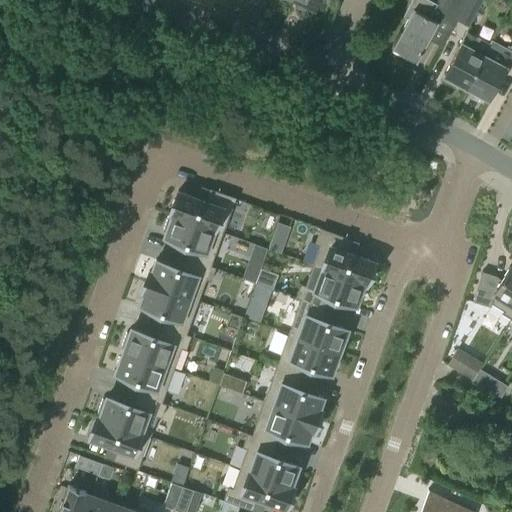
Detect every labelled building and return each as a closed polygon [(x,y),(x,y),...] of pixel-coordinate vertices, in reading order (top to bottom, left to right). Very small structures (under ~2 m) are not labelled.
[(294,0),(313,8),(317,0),(294,0)] [(391,48),(415,61),(439,17),(444,8),(442,7),(436,4),(436,3),(429,0),(410,0),(402,16),(407,18),(391,48)] [(445,0),(442,7),(444,8),(439,17),(453,24),(457,17),(457,18),(466,0),(445,0)] [(466,0),(457,18),(457,19),(468,25),(480,0),(466,0)] [(455,82),(465,87),(482,55),(471,49),(477,38),(466,32),(443,75),(445,77),(444,79),(454,84),(455,82)] [(484,98),(487,99),(504,68),(506,69),(511,58),(511,52),(490,41),(482,55),(465,87),(475,92),(474,94),(483,99),(484,98)] [(176,191),(167,214),(170,215),(221,233),(234,198),(209,189),(204,201),(176,191)] [(184,257),(209,266),(221,233),(170,215),(169,217),(167,216),(161,231),(164,231),(162,236),(188,246),(184,257)] [(310,266),(361,284),(364,285),(372,261),(344,251),(348,239),(323,230),(310,266)] [(268,248),(279,252),(284,239),(273,235),(268,248)] [(143,281),(197,300),(209,266),(184,257),(180,269),(154,260),(150,271),(147,270),(143,281)] [(361,284),(310,266),(298,298),(323,307),(328,296),(354,305),(355,300),(358,301),(363,286),(361,285),(361,284)] [(500,313),(509,319),(511,314),(511,267),(509,266),(500,279),(496,277),(496,276),(481,271),(471,301),(489,306),(491,303),(502,310),(500,313)] [(159,325),(185,334),(197,300),(143,281),(139,292),(142,293),(137,305),(164,314),(159,325)] [(256,321),(269,287),(254,282),(242,316),(256,321)] [(323,307),(298,298),(286,332),(337,351),(345,328),(319,319),(323,307)] [(121,350),(172,369),(185,334),(159,325),(155,337),(129,327),(128,332),(125,331),(120,347),(122,348),(121,350)] [(277,361),(275,366),(299,375),(303,364),(329,373),(331,368),(334,369),(339,354),(337,353),(337,351),(286,332),(277,361)] [(457,348),(447,364),(472,379),(478,368),(482,363),(457,348)] [(135,393),(160,402),(172,369),(121,350),(113,373),(139,382),(135,393)] [(266,357),(264,362),(275,366),(277,361),(266,357)] [(299,375),(275,366),(262,401),(316,420),(319,409),(317,408),(321,396),(295,387),(299,375)] [(222,373),(222,371),(213,368),(208,381),(218,384),(222,373)] [(500,397),(507,385),(478,368),(472,379),(500,397)] [(227,388),(231,376),(222,373),(218,384),(227,388)] [(97,417),(148,436),(160,402),(135,393),(131,405),(105,396),(104,399),(101,398),(96,413),(98,414),(98,416),(97,417)] [(249,435),(274,444),(279,432),(305,442),(309,430),(312,431),(316,420),(262,401),(249,435)] [(97,417),(98,416),(95,415),(87,438),(115,448),(111,460),(136,469),(148,436),(97,417)] [(274,444),(249,435),(238,468),(289,486),(289,485),(290,483),(292,484),(298,469),(295,468),(296,465),(270,455),(274,444)] [(455,454),(445,450),(441,461),(451,465),(455,454)] [(101,463),(78,454),(74,465),(97,474),(101,463)] [(97,474),(108,478),(112,466),(101,463),(97,474)] [(289,486),(238,468),(226,501),(227,501),(251,510),(255,498),(284,508),(292,486),(289,485),(289,486)] [(173,509),(181,485),(170,481),(161,505),(173,509)] [(82,511),(89,493),(67,484),(56,511),(82,511)] [(181,485),(173,509),(180,511),(184,511),(192,489),(181,485)] [(107,511),(112,501),(89,493),(82,511),(107,511)] [(221,511),(222,511),(227,501),(226,501),(216,498),(213,509),(221,511)] [(473,511),(474,511),(449,500),(445,510),(425,503),(421,511),(473,511)] [(112,501),(107,511),(132,511),(134,509),(112,501)]
